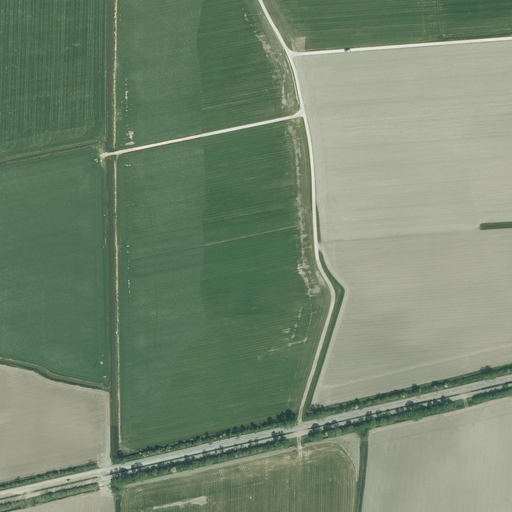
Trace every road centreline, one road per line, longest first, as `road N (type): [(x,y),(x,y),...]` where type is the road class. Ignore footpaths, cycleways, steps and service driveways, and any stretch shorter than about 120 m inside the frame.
road 1 (secondary): [(0,494),(511,378)]
road 2 (track): [(297,427),(333,294),(318,263),(310,148),(295,76),(260,0)]
road 3 (track): [(288,55),(511,38)]
road 4 (track): [(304,114),(106,154)]
